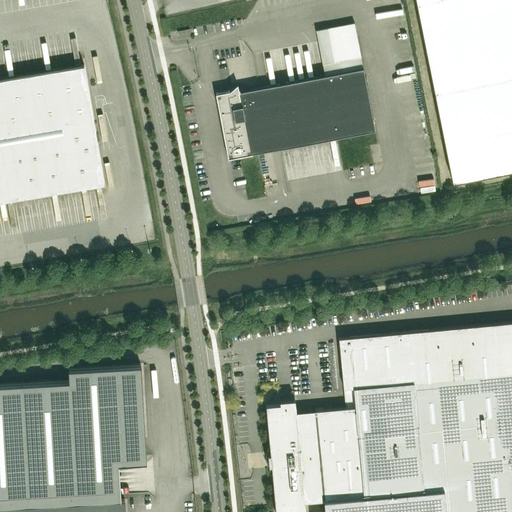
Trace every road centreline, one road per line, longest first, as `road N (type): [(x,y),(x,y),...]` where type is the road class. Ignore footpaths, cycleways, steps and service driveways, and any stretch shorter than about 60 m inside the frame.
road 1 (unclassified): [(200,362),(133,0)]
road 2 (unclassified): [(216,484),(200,362)]
